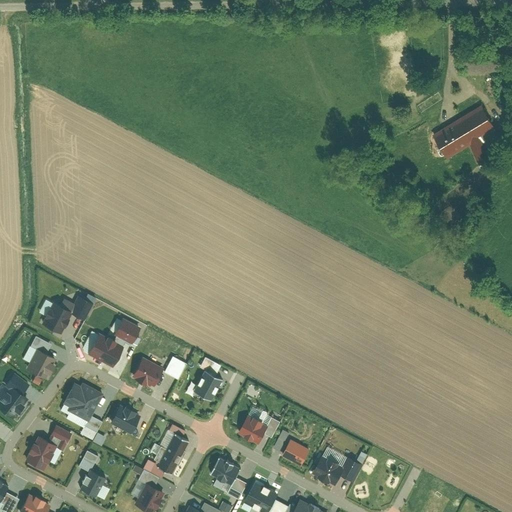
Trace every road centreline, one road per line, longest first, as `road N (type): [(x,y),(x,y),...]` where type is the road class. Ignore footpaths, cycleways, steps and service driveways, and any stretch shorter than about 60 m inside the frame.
road 1 (residential): [(210,432),(79,366),(65,369),(6,457),(94,511)]
road 2 (residential): [(511,2),(267,2)]
road 3 (residential): [(267,2),(89,4)]
road 4 (residential): [(357,511),(210,432)]
